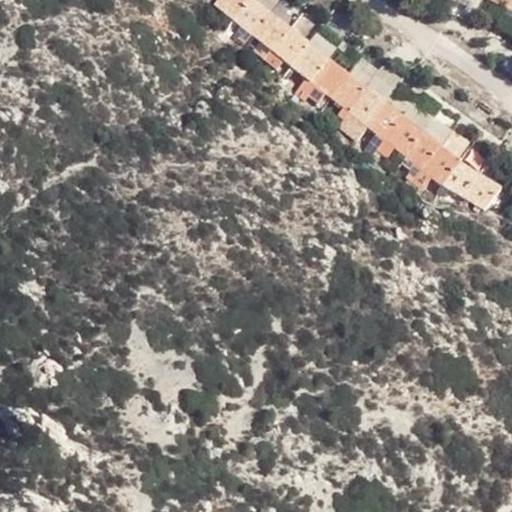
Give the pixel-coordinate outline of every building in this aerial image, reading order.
[(247,5),(240,0),(221,0),(219,3),(212,13),(231,28),(247,5)] [(486,0),(484,3),(504,14),(511,0),(486,0)] [(231,28),(251,44),(268,21),(247,5),(231,28)] [(251,44),(271,59),(289,36),(268,21),(251,44)] [(271,59),(288,73),(307,51),(289,36),(271,59)] [(288,73),(311,89),(327,67),(307,51),(288,73)] [(327,67),(311,89),(329,104),(346,82),(327,67)] [(329,104),(348,118),(365,97),(346,82),(329,104)] [(365,97),(348,118),(367,133),(385,111),(365,97)] [(367,133),(386,148),(404,126),(385,111),(367,133)] [(405,162),(422,141),(404,126),(386,148),(405,162)] [(405,162),(422,175),(441,155),(422,141),(405,162)] [(441,155),(422,175),(444,192),(445,190),(459,169),(441,155)] [(445,190),(467,203),(479,182),(459,169),(445,190)] [(479,182),(467,203),(487,216),(501,195),(479,182)]
